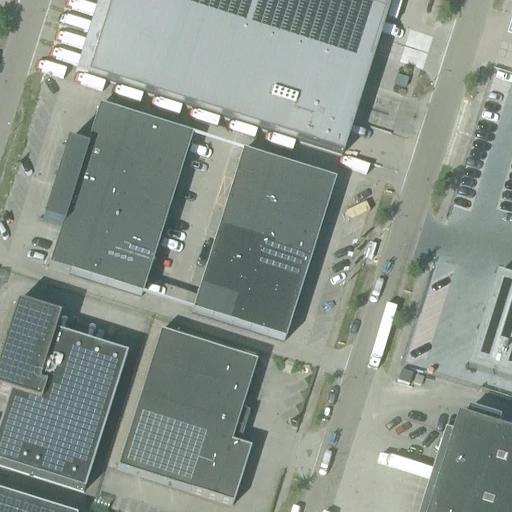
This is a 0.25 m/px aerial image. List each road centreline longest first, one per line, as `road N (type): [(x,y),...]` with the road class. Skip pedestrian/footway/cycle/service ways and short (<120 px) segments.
road 1 (residential): [(318,511),(479,0)]
road 2 (unknown): [(150,312),(360,378)]
